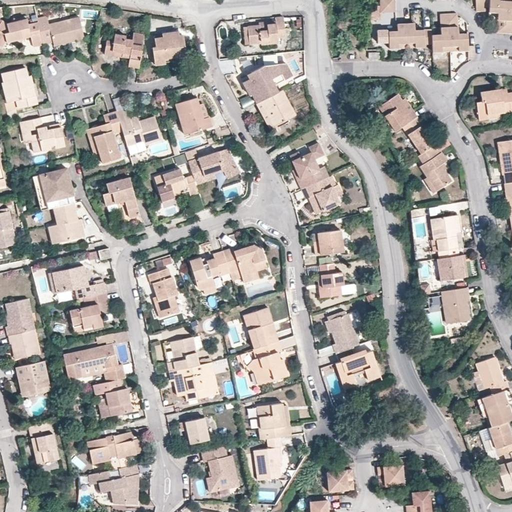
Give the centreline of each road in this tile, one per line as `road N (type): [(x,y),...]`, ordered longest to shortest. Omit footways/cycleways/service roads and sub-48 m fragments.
road 1 (residential): [(444,434),(402,356),(379,186),(368,157),(330,111),(320,72)]
road 2 (residential): [(278,202),(138,247),(127,258),(122,270),(161,448)]
road 3 (residential): [(278,202),(319,398),(330,428),(363,446)]
road 4 (residential): [(511,328),(473,158),(446,106),(452,95)]
road 5 (residential): [(209,69),(278,202)]
road 6 (residential): [(72,86),(156,87),(209,69)]
road 7 (residential): [(320,72),(395,71),(452,95)]
